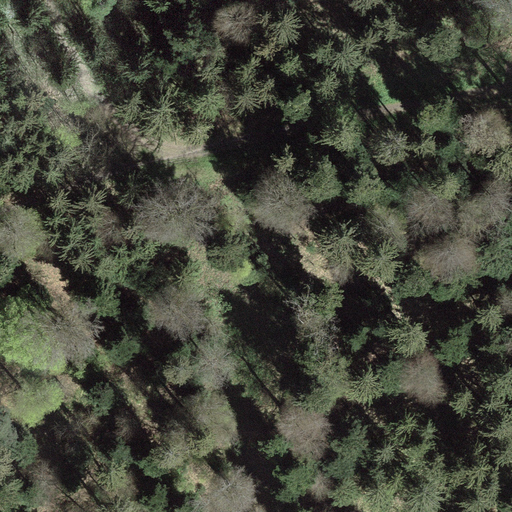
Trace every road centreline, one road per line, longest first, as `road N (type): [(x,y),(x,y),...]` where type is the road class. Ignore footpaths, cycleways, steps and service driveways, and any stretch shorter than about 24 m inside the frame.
road 1 (track): [(166,163),(511,82)]
road 2 (track): [(45,0),(83,79),(166,163)]
